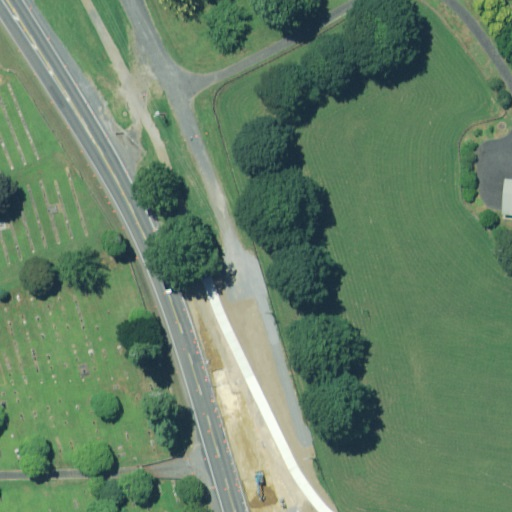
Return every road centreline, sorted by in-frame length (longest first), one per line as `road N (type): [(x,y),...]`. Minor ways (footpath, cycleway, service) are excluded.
road 1 (primary): [(8,0),(122,192),(203,388),(282,511)]
road 2 (unclassified): [(239,281),(136,0)]
